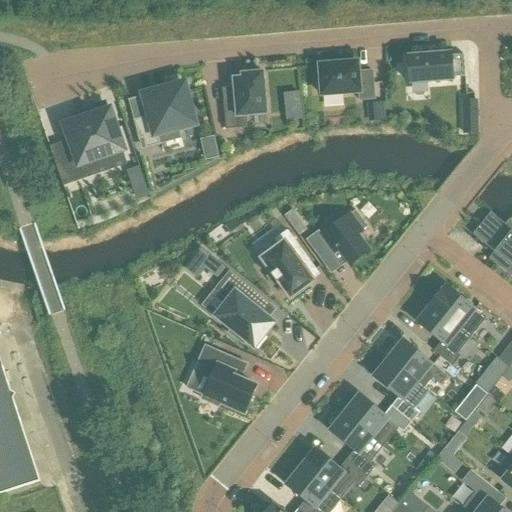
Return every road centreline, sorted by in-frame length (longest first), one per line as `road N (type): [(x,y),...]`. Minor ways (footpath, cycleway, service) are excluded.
road 1 (residential): [(490,28),(155,55),(33,80)]
road 2 (residential): [(203,511),(421,230)]
road 3 (residential): [(81,511),(16,328)]
